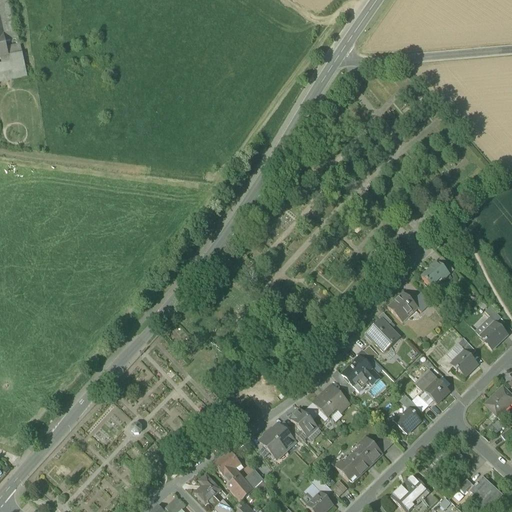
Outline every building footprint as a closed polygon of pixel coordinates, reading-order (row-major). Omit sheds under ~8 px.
[(0,0),(0,21),(1,27),(3,37),(13,35),(17,35),(8,0),(0,0)] [(3,37),(1,27),(0,27),(0,61),(9,60),(8,56),(3,37)] [(18,54),(13,35),(3,37),(8,56),(18,54)] [(21,53),(18,54),(8,56),(9,60),(0,61),(0,78),(13,76),(14,80),(26,77),(21,53)] [(438,266),(446,275),(451,270),(443,261),(438,266)] [(421,282),(430,292),(440,283),(442,285),(449,278),(446,275),(438,266),(436,265),(429,271),(430,272),(421,282)] [(416,311),(421,316),(430,307),(421,297),(412,306),(416,310),(416,311)] [(388,313),(402,328),(409,321),(407,319),(416,311),(416,310),(412,306),(404,298),(388,313)] [(483,304),(478,309),(483,314),(488,310),(483,304)] [(495,326),(495,327),(500,321),(490,311),(485,316),(490,321),(495,326)] [(381,324),(387,330),(391,326),(383,318),(379,322),(381,324)] [(476,335),(480,340),(495,326),(490,321),(476,335)] [(383,357),(384,357),(390,351),(399,343),(387,330),(381,324),(366,339),(373,346),(384,357),(383,357)] [(495,327),(495,326),(480,340),(485,345),(484,346),(492,354),(501,344),(499,342),(505,336),(495,327)] [(457,347),(461,351),(467,346),(463,341),(457,347)] [(465,354),(469,359),(475,353),(467,346),(461,351),(464,354),(465,354)] [(461,351),(457,347),(446,359),(449,357),(455,363),(459,359),(459,360),(464,354),(461,351)] [(369,349),(363,355),(372,364),(377,358),(369,349)] [(390,351),(384,357),(389,363),(394,358),(393,357),(394,355),(390,351)] [(369,367),(372,364),(363,355),(362,353),(356,359),(359,361),(360,361),(367,368),(369,367)] [(459,359),(455,363),(452,366),(450,368),(453,371),(457,375),(458,374),(463,380),(470,373),(471,374),(478,367),(469,359),(465,354),(464,354),(459,360),(459,359)] [(449,357),(446,359),(452,366),(455,363),(449,357)] [(450,368),(452,366),(446,359),(438,366),(448,376),(453,371),(450,368)] [(341,378),(353,391),(364,381),(368,386),(371,389),(379,381),(367,368),(360,361),(359,361),(341,378)] [(372,364),(369,367),(378,377),(382,374),(372,364)] [(332,380),(348,396),(353,391),(341,378),(338,374),(332,380)] [(424,395),(437,382),(429,374),(416,388),(424,396),(424,395)] [(364,381),(353,391),(358,395),(368,386),(364,381)] [(433,404),(436,408),(444,400),(449,395),(437,382),(424,395),(433,404)] [(321,415),(329,423),(327,421),(336,412),(339,416),(349,406),(331,389),(331,390),(320,401),(319,400),(313,406),(313,407),(321,415)] [(485,408),(497,420),(511,405),(511,399),(503,390),(485,408)] [(424,396),(420,400),(428,409),(433,404),(424,395),(424,396)] [(415,418),(420,413),(411,404),(405,398),(399,404),(408,413),(409,412),(415,418)] [(417,398),(411,404),(420,413),(422,415),(428,409),(420,400),(417,398)] [(304,414),(313,423),(321,415),(313,407),(313,406),(304,414)] [(395,425),(407,437),(420,424),(415,418),(409,412),(408,413),(395,425)] [(303,436),(307,440),(316,431),(300,414),(290,423),(293,426),(303,436)] [(293,426),(289,430),(299,441),(303,436),(293,426)] [(278,427),(269,436),(285,454),(294,445),(284,434),(278,427)] [(132,435),(135,438),(139,438),(142,435),(141,431),(138,428),(134,428),(132,431),(132,435)] [(294,445),(299,441),(289,430),(284,434),(294,445)] [(501,438),(505,443),(511,436),(511,433),(510,431),(501,438)] [(276,463),(285,454),(269,436),(259,445),(263,449),(270,456),(276,463)] [(374,449),(382,456),(394,444),(387,436),(374,449)] [(335,471),(348,485),(354,479),(357,481),(382,457),(382,456),(374,449),(366,440),(358,447),(361,450),(344,467),(341,464),(335,471)] [(258,454),(264,462),(270,456),(263,449),(258,454)] [(442,465),(458,479),(463,472),(465,473),(470,467),(453,451),(450,455),(444,449),(424,471),(431,477),(442,465)] [(214,468),(229,487),(239,478),(234,472),(240,467),(230,455),(214,468)] [(166,475),(172,481),(176,477),(177,478),(182,473),(176,466),(166,475)] [(418,475),(426,482),(431,477),(424,471),(423,472),(422,470),(418,475)] [(244,484),(252,494),(261,485),(253,476),(244,484)] [(321,495),(324,499),(331,493),(314,476),(308,483),(320,496),(321,495)] [(244,484),(239,478),(229,487),(226,490),(240,506),(252,494),(244,484)] [(390,501),(401,511),(411,511),(429,495),(413,478),(390,501)] [(207,506),(213,511),(219,506),(213,500),(220,493),(206,479),(199,485),(203,489),(195,497),(205,508),(207,506)] [(478,510),(479,511),(489,511),(502,498),(495,492),(494,494),(481,482),(470,494),(482,506),(478,510)] [(330,492),(338,500),(347,492),(339,483),(330,492)] [(458,491),(463,496),(472,488),(467,483),(458,491)] [(255,492),(259,496),(266,489),(262,485),(255,492)] [(324,499),(326,502),(333,495),(331,493),(324,499)] [(320,496),(312,504),(306,509),(306,510),(308,511),(328,511),(333,508),(326,502),(324,499),(321,495),(320,496)] [(301,504),(306,509),(312,504),(306,498),(301,504)] [(165,511),(182,511),(185,510),(176,500),(165,511)]
